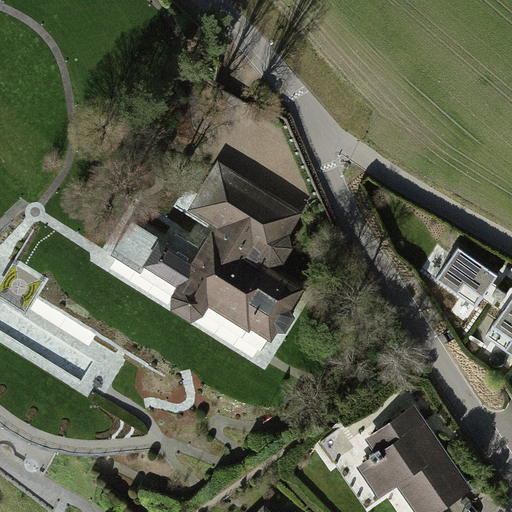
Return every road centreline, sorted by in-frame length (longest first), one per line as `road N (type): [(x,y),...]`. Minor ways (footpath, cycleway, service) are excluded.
road 1 (residential): [(210,0),(292,91),(349,219),(511,474)]
road 2 (track): [(511,248),(313,129)]
